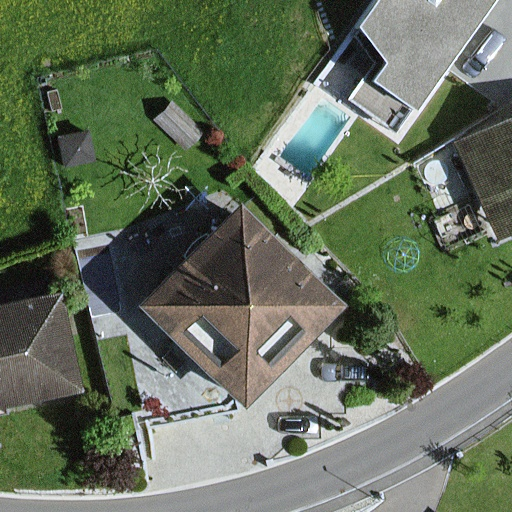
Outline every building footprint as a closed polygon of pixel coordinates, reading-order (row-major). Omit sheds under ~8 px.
[(494,0),(377,0),(353,37),(374,64),(348,101),(399,136),(494,0)] [(206,134),(173,101),(154,120),(186,153),(206,134)] [(511,236),(511,118),(453,144),(497,243),(511,236)] [(90,132),(58,138),(64,169),(96,162),(90,132)] [(349,307),(243,204),(142,309),(248,411),(349,307)] [(404,245),(375,228),(359,255),(387,272),(404,245)] [(0,411),(84,394),(63,294),(0,307),(0,411)]
